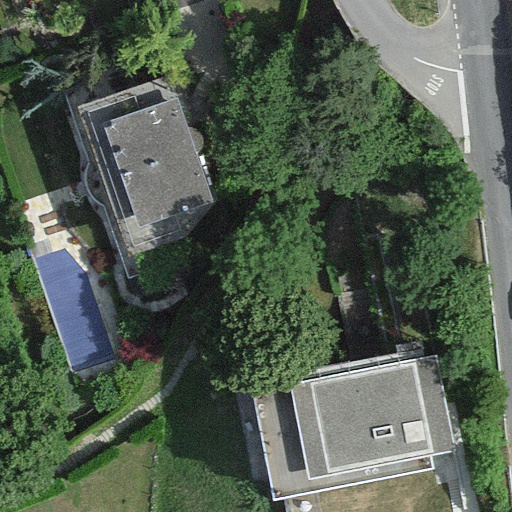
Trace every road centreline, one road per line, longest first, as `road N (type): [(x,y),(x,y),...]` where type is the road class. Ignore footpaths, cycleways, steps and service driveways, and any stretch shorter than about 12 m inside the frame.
road 1 (residential): [(376,0),(494,149)]
road 2 (tertiary): [(494,149),(479,0)]
road 3 (tertiary): [(511,295),(494,149)]
